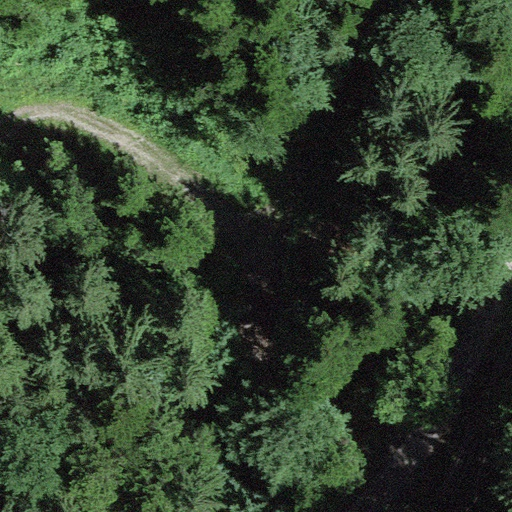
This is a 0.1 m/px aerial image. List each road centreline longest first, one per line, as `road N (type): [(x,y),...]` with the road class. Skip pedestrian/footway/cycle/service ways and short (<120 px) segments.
road 1 (track): [(188,511),(263,308),(404,0)]
road 2 (track): [(366,511),(432,425),(511,245)]
road 3 (track): [(0,121),(127,24),(175,0)]
